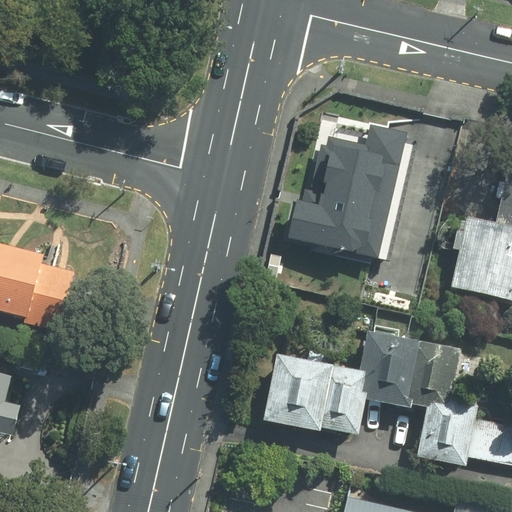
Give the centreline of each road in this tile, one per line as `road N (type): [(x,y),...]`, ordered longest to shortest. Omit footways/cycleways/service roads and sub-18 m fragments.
road 1 (secondary): [(224,178),(147,511)]
road 2 (residential): [(262,5),(511,62)]
road 3 (residential): [(0,123),(224,178)]
road 4 (secondary): [(262,5),(224,178)]
